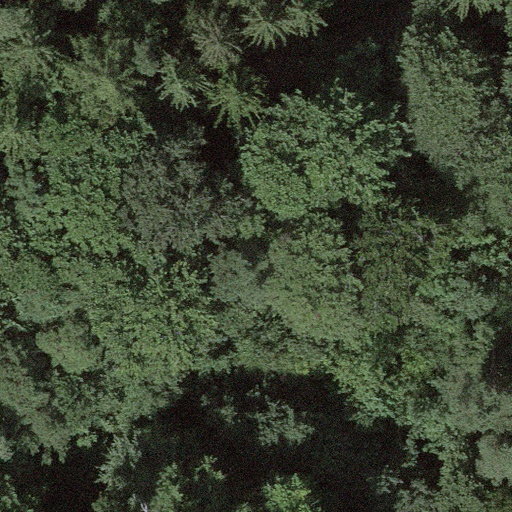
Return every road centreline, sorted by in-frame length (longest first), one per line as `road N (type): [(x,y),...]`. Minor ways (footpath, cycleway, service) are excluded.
road 1 (track): [(0,239),(511,487)]
road 2 (track): [(425,0),(277,68),(95,115),(0,116)]
